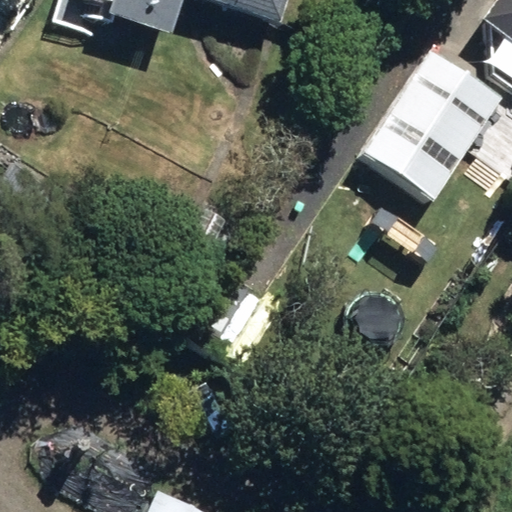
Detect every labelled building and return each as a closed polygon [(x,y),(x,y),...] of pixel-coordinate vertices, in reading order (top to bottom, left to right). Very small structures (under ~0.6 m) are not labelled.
[(110,0),(103,24),(168,44),(181,3),(278,33),(287,0),(110,0)] [(511,72),(509,77),(511,78),(511,0),(500,0),(479,29),(511,52),(511,72)] [(359,162),(433,209),(499,105),(426,58),(359,162)] [(0,222),(8,210),(41,233),(61,205),(9,169),(0,181),(0,222)] [(189,245),(210,255),(226,224),(203,214),(189,245)] [(180,511),(155,500),(149,511),(180,511)]
